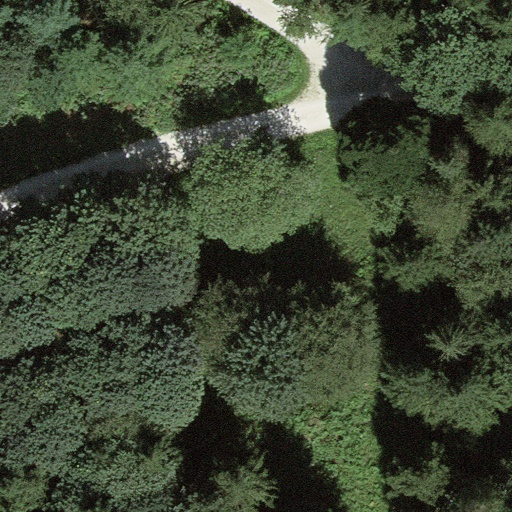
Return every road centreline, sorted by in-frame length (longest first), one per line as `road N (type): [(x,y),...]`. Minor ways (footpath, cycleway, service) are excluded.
road 1 (unclassified): [(0,206),(511,68)]
road 2 (track): [(253,0),(403,94)]
